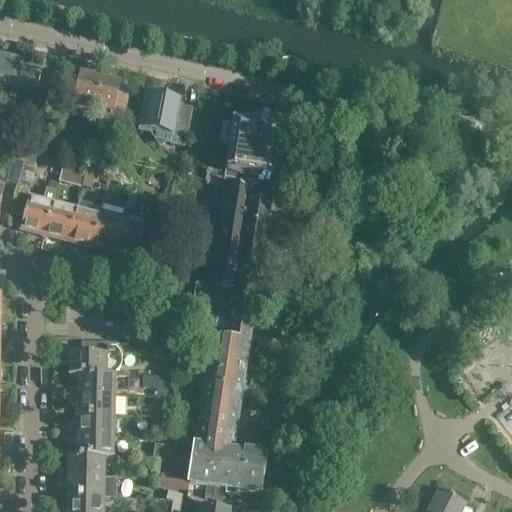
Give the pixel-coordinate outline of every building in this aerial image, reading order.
[(41,74),(23,70),(24,63),(0,57),(0,85),(36,95),(37,89),(41,74)] [(73,103),(72,102),(72,105),(103,113),(100,123),(120,128),(128,98),(116,95),(119,85),(81,76),(73,103)] [(139,129),(138,129),(138,130),(150,132),(162,149),(171,145),(185,148),(193,110),(179,107),(180,102),(145,96),(139,129)] [(42,106),(33,104),(25,135),(34,137),(42,106)] [(222,125),(219,145),(230,146),(225,178),(273,186),(282,136),(274,135),(276,127),(270,121),(260,119),(253,124),(253,126),(233,124),(233,126),(222,125)] [(13,161),(24,164),(30,138),(19,136),(13,161)] [(30,138),(24,164),(34,166),(40,141),(30,138)] [(70,177),(73,166),(65,164),(63,175),(70,177)] [(221,185),(223,176),(206,173),(205,182),(221,185)] [(84,175),(82,182),(89,183),(91,177),(84,175)] [(228,187),(212,287),(196,285),(190,322),(215,326),(216,321),(229,322),(252,326),(253,326),(269,212),(270,206),(248,202),(250,190),(228,187)] [(43,199),(28,195),(28,199),(20,231),(44,237),(53,202),(55,192),(46,189),(43,199)] [(129,195),(125,209),(133,211),(137,197),(134,197),(129,195)] [(76,208),(53,202),(44,237),(67,242),(76,208)] [(99,214),(76,208),(67,242),(91,248),(99,214)] [(99,214),(91,248),(114,254),(122,220),(99,214)] [(122,220),(114,254),(138,260),(140,250),(151,253),(158,225),(143,221),(142,225),(122,220)] [(211,337),(203,391),(241,396),(252,326),(229,322),(227,339),(211,337)] [(68,377),(76,377),(116,378),(116,375),(119,373),(122,367),(123,362),(122,357),(119,353),(116,350),(116,344),(81,343),(81,356),(60,355),(60,364),(68,364),(68,377)] [(290,382),(291,383),(300,385),(305,364),(314,366),(320,365),(323,356),(301,348),(297,359),(296,359),(290,382)] [(68,389),(68,397),(115,398),(116,378),(76,377),(76,389),(68,389)] [(159,393),(168,395),(170,380),(162,379),(159,393)] [(195,444),(225,449),(234,450),(241,396),(203,391),(195,444)] [(115,398),(68,397),(67,405),(76,405),(76,417),(115,418),(115,398)] [(156,419),(164,421),(166,408),(158,406),(156,419)] [(76,429),(67,429),(67,437),(114,438),(115,418),(76,417),(76,429)] [(153,434),(161,435),(164,421),(156,419),(153,434)] [(67,437),(67,445),(75,446),(75,457),(66,457),(66,458),(114,459),(114,438),(67,437)] [(153,460),(161,462),(163,448),(155,446),(153,460)] [(225,449),(225,452),(193,447),(188,484),(211,487),(209,500),(217,501),(219,489),(226,490),(226,495),(236,496),(237,491),(259,495),(265,457),(233,453),(234,450),(225,449)] [(106,459),(66,458),(66,470),(58,470),(58,478),(105,479),(106,459)] [(159,476),(161,462),(153,460),(150,475),(159,476)] [(158,477),(156,490),(186,494),(187,480),(158,477)] [(58,478),(58,487),(66,487),(66,499),(105,499),(116,500),(117,480),(105,479),(58,478)] [(462,511),(466,504),(439,490),(427,511),(462,511)] [(182,497),(168,493),(166,501),(172,503),(172,504),(181,505),(182,497)] [(66,499),(65,511),(57,511),(104,511),(105,499),(66,499)]
